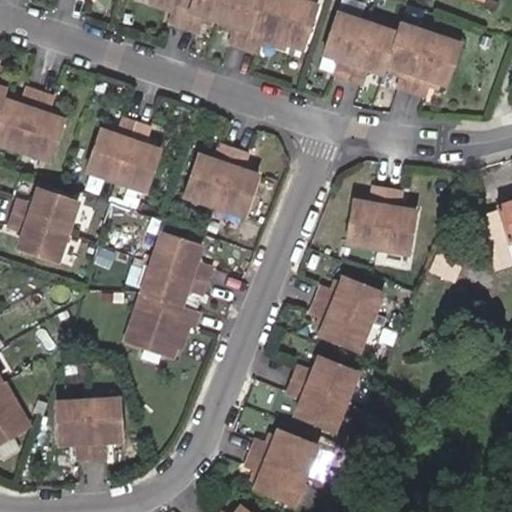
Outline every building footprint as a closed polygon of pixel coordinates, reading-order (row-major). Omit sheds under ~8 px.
[(188,33),(198,0),(141,0),(154,4),(177,11),(174,19),(172,27),(188,33)] [(224,26),(231,0),(198,0),(188,33),(203,37),(206,28),(209,21),(219,25),(224,26)] [(249,52),(265,0),(231,0),(224,26),(231,28),(240,32),(238,39),(235,47),(249,52)] [(270,41),(291,47),(308,53),(322,10),(292,0),(265,0),(249,52),(265,57),(267,49),(270,41)] [(151,12),(174,19),(177,11),(154,4),(152,11),(151,12)] [(216,31),(219,25),(209,21),(206,28),(216,31)] [(355,86),(373,30),(344,21),(330,63),(346,69),(341,81),(355,86)] [(228,36),(238,39),(240,32),(231,28),(228,36)] [(392,73),(402,39),(373,30),(355,86),(369,91),(374,77),(389,82),(391,74),(392,73)] [(414,99),(434,42),(404,32),(402,39),(392,73),(391,74),(398,76),(406,78),(404,84),(400,95),(414,99)] [(288,55),(291,47),(270,41),(267,49),(288,55)] [(436,88),(445,90),(450,92),(463,52),(434,42),(414,99),(430,105),(434,94),(436,88)] [(0,135),(2,137),(17,94),(9,91),(0,87),(2,81),(5,72),(0,70),(0,135)] [(396,81),(404,84),(406,78),(398,76),(396,81)] [(11,85),(2,81),(0,87),(9,91),(11,85)] [(442,96),(445,90),(436,88),(434,94),(442,96)] [(0,142),(0,144),(28,153),(48,97),(35,93),(33,100),(17,94),(2,137),(0,142)] [(48,97),(28,153),(59,163),(76,114),(62,109),(64,103),(48,97)] [(95,171),(123,183),(144,127),(133,123),(130,131),(127,137),(120,134),(110,130),(95,171)] [(144,127),(123,183),(154,194),(170,153),(164,151),(155,146),(157,141),(160,133),(144,127)] [(123,128),(120,134),(127,137),(130,131),(123,128)] [(155,146),(164,151),(167,145),(166,145),(157,141),(155,146)] [(191,198),(219,209),(239,152),(227,148),(223,158),(221,164),(214,161),(206,158),(191,198)] [(239,152),(219,209),(251,221),(265,181),(256,177),(248,173),(251,166),(255,157),(239,152)] [(48,188),(46,193),(86,207),(88,202),(48,188)] [(381,252),(390,192),(378,191),(376,202),(375,208),(366,207),(356,205),(350,247),(381,252)] [(404,195),(390,192),(381,252),(413,257),(420,216),(409,214),(401,213),(403,204),(404,195)] [(511,192),(490,198),(490,200),(471,205),(482,247),(487,264),(507,258),(504,246),(511,244),(511,192)] [(86,207),(46,193),(42,206),(28,201),(24,213),(78,231),(86,207)] [(78,231),(24,213),(20,225),(34,229),(27,249),(67,263),(78,231)] [(442,226),(425,268),(451,279),(461,255),(455,252),(463,234),(442,226)] [(212,250),(171,235),(162,262),(217,281),(221,269),(207,264),(212,250)] [(171,235),(212,250),(212,249),(171,235)] [(217,281),(162,262),(150,294),(192,309),(198,291),(212,296),(217,281)] [(318,306),(372,328),(384,298),(345,282),(342,289),(338,297),(332,294),(325,291),(318,306)] [(335,285),(332,294),(338,297),(342,289),(335,285)] [(192,309),(150,294),(133,342),(182,360),(186,349),(194,326),(199,328),(203,329),(208,315),(192,309)] [(327,323),(324,331),(321,338),(361,354),(372,328),(318,306),(314,317),(322,320),(327,323)] [(318,329),(324,331),(327,323),(322,320),(318,329)] [(191,351),(199,328),(194,326),(186,349),(191,351)] [(297,370),(291,384),(347,407),(359,378),(319,361),(312,376),(297,370)] [(0,389),(11,383),(0,362),(0,389)] [(0,447),(37,426),(11,383),(0,389),(0,447)] [(347,407),(291,384),(285,398),(301,404),(295,419),(335,436),(347,407)] [(95,399),(65,401),(66,444),(85,443),(86,458),(112,457),(111,442),(128,442),(127,398),(95,399)] [(252,457),(307,480),(319,451),(277,434),(275,440),(272,448),(266,446),(258,442),(252,457)] [(269,438),(266,446),(272,448),(275,440),(269,438)] [(260,477),(256,484),(253,491),(295,508),(307,480),(252,457),(246,470),(254,474),(260,477)] [(251,482),(256,484),(260,477),(254,474),(251,482)]
